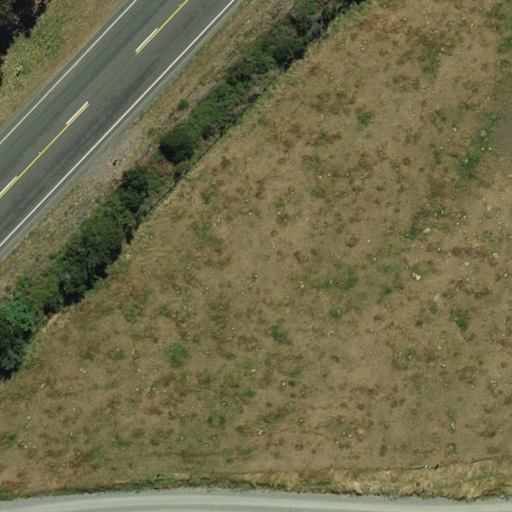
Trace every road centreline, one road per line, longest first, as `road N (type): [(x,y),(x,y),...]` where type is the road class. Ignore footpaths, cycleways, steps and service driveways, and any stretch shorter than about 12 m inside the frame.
road 1 (track): [(0,505),(198,484),(428,511)]
road 2 (trunk): [(191,0),(0,198)]
